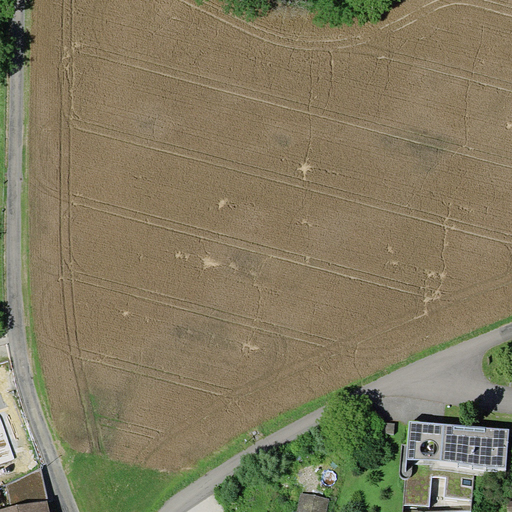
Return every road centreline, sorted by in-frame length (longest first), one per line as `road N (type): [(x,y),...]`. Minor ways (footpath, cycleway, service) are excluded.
road 1 (residential): [(66,511),(34,424),(16,339),(17,0)]
road 2 (residential): [(169,511),(333,407),(435,367)]
